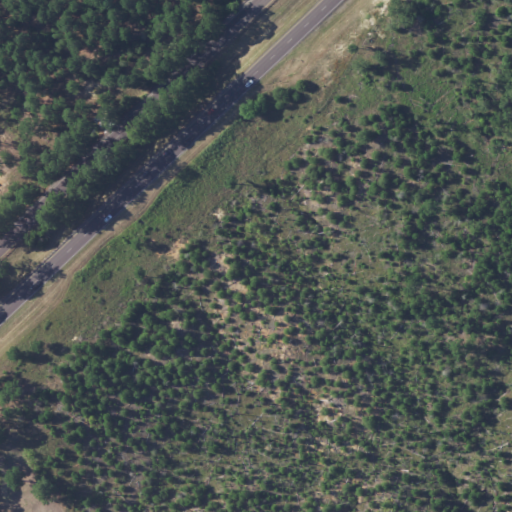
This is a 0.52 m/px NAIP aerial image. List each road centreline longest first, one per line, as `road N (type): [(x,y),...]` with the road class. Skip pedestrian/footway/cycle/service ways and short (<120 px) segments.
road 1 (trunk): [(125,196),(330,0)]
road 2 (trunk): [(261,0),(88,162)]
road 3 (trunk): [(0,314),(125,196)]
road 4 (trunk): [(88,162),(0,246)]
